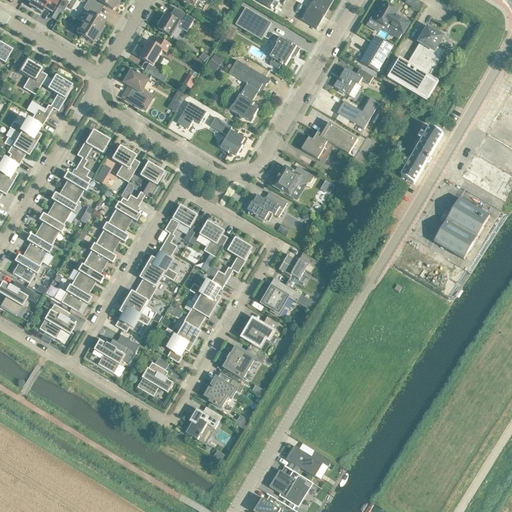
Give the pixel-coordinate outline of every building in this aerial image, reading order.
[(52,12),(57,4),(59,0),(32,0),(29,5),(41,13),(45,7),(47,8),(47,9),(52,12)] [(120,1),(118,0),(88,0),(86,3),(98,10),(101,4),(112,10),(114,7),(116,8),(120,1)] [(255,0),(270,9),(275,0),(312,0),(314,1),(310,7),(302,21),(308,25),(317,30),(325,16),(334,0),(255,0)] [(398,10),(384,2),(374,20),(387,28),(389,25),(391,26),(387,33),(399,40),(409,23),(395,15),(398,10)] [(101,34),(105,27),(103,26),(105,23),(94,16),(98,10),(86,3),(82,11),(76,20),(82,23),(101,34)] [(57,22),(63,12),(57,8),(51,19),(57,22)] [(195,20),(185,14),(176,9),(176,10),(171,18),(166,15),(162,22),(160,21),(158,22),(157,24),(157,26),(158,27),(157,29),(172,37),(178,28),(187,33),(195,20)] [(261,41),(272,24),(246,9),(236,26),(261,41)] [(96,41),(101,34),(82,23),(76,33),(93,43),(95,40),(96,41)] [(444,52),(437,48),(443,37),(428,28),(419,43),(420,43),(408,64),(400,59),(388,79),(426,102),(438,82),(429,76),(430,74),(431,75),(445,51),(444,51),(444,52)] [(390,52),(393,47),(375,37),(360,63),(377,73),(386,57),(390,52)] [(172,46),(167,43),(159,38),(155,44),(150,41),(143,52),(142,51),(139,56),(141,57),(140,59),(153,67),(163,50),(168,53),(172,46)] [(285,41),(280,38),(276,45),(277,45),(270,58),(272,59),(270,64),(279,70),(281,66),(282,66),(283,65),(286,67),(293,55),(296,57),(300,50),(293,46),(294,44),(286,39),(285,41)] [(0,45),(0,61),(4,64),(13,51),(1,44),(0,45)] [(44,69),(26,59),(18,73),(29,79),(25,85),(28,86),(25,90),(35,96),(42,85),(46,77),(47,76),(41,73),(44,69)] [(266,87),(270,80),(237,61),(229,74),(248,85),(242,97),(240,96),(239,97),(236,95),(233,95),(230,97),(229,99),(229,102),(230,104),(234,107),(231,111),(239,116),(239,117),(239,118),(240,119),(241,120),(242,120),(244,120),(245,120),(251,123),(258,111),(253,107),(254,104),(251,102),(252,100),(255,97),(256,92),(257,91),(259,91),(263,85),(266,87)] [(356,75),(346,69),(343,75),(342,74),(334,87),(349,96),(356,84),(359,86),(362,81),(369,85),(374,78),(360,69),(356,75)] [(152,99),(144,90),(149,81),(132,71),(125,84),(131,87),(129,91),(128,90),(123,98),(145,111),(152,99)] [(195,79),(197,75),(192,71),(189,75),(183,85),(191,89),(197,80),(195,79)] [(52,80),(46,77),(42,85),(48,89),(47,90),(57,95),(50,107),(48,106),(44,113),(38,109),(39,107),(31,102),(26,111),(34,116),(45,122),(52,109),(58,113),(71,90),(70,90),(72,86),(55,76),(52,80)] [(179,94),(176,99),(183,104),(186,98),(185,98),(180,94),(179,94)] [(364,130),(380,104),(371,99),(362,113),(344,102),(337,114),(364,130)] [(200,125),(205,116),(207,113),(190,103),(177,124),(188,130),(193,121),(200,125)] [(45,122),(34,116),(30,122),(27,120),(23,128),(13,122),(9,129),(10,130),(19,135),(21,133),(38,142),(41,136),(36,133),(39,128),(41,129),(45,122)] [(237,157),(243,146),(247,140),(237,135),(239,132),(231,127),(215,118),(210,127),(228,137),(220,149),(228,154),(229,152),(237,157)] [(358,140),(338,129),(329,123),(322,136),(318,133),(316,137),(333,147),(334,146),(349,155),(358,140)] [(443,135),(430,127),(426,133),(424,137),(418,147),(412,157),(407,167),(401,177),(409,181),(414,185),(420,175),(426,165),(432,155),(437,145),(443,135)] [(25,155),(29,157),(33,150),(33,149),(36,143),(37,144),(38,142),(21,133),(19,135),(10,130),(6,137),(14,142),(7,154),(10,156),(10,155),(22,162),(25,155)] [(110,141),(98,134),(93,131),(92,131),(90,134),(76,156),(82,159),(75,171),(74,170),(73,170),(90,180),(91,180),(92,181),(95,175),(89,172),(83,168),(87,162),(85,160),(92,149),(102,155),(110,141)] [(333,147),(316,137),(313,141),(309,138),(302,150),(318,160),(319,159),(324,162),(333,147)] [(121,166),(118,172),(121,174),(118,178),(128,184),(140,163),(134,160),(136,157),(119,146),(111,160),(121,166)] [(22,162),(10,155),(10,156),(7,161),(4,159),(0,165),(0,173),(14,182),(18,176),(13,173),(16,167),(18,168),(22,162)] [(162,177),(164,173),(147,163),(139,177),(149,182),(142,194),(140,193),(136,199),(130,196),(127,201),(126,202),(139,209),(138,208),(144,196),(150,200),(163,177),(162,177)] [(314,177),(306,172),(298,167),(294,173),(286,168),(275,187),(290,196),(295,187),(311,183),(314,177)] [(90,180),(73,170),(73,171),(74,172),(72,176),(67,173),(66,174),(64,178),(64,179),(63,179),(63,180),(68,183),(63,192),(62,191),(61,191),(78,201),(83,192),(85,193),(85,192),(85,191),(86,191),(88,187),(89,187),(89,186),(87,185),(90,180)] [(107,175),(100,171),(95,180),(102,184),(107,175)] [(0,198),(2,195),(5,197),(10,189),(9,189),(13,183),(14,182),(0,173),(0,198)] [(78,201),(61,191),(61,192),(62,193),(60,197),(54,194),(52,199),(52,200),(51,200),(50,200),(56,204),(51,212),(49,211),(49,212),(66,222),(71,213),(73,214),(73,213),(73,212),(73,211),(74,212),(76,207),(76,208),(77,207),(75,206),(78,201)] [(287,204),(278,199),(269,193),(266,199),(265,199),(265,200),(265,201),(263,200),(263,201),(258,198),(259,197),(258,197),(257,198),(258,198),(256,203),(255,202),(254,203),(253,202),(247,211),(249,212),(248,214),(249,214),(250,212),(256,216),(255,218),(263,223),(264,221),(266,222),(266,221),(265,220),(269,213),(279,219),(287,204)] [(139,209),(126,202),(127,201),(122,199),(119,204),(118,203),(117,204),(115,208),(115,210),(114,209),(114,210),(115,211),(110,220),(127,230),(127,229),(126,228),(131,220),(136,223),(136,222),(136,221),(137,221),(139,217),(140,217),(140,216),(135,213),(137,209),(139,210),(139,209)] [(464,260),(490,217),(460,199),(434,242),(464,260)] [(190,230),(198,216),(181,206),(179,210),(179,209),(178,209),(165,232),(170,235),(162,247),(174,254),(178,247),(171,244),(175,237),(173,236),(180,224),(190,230)] [(66,222),(49,212),(50,213),(48,217),(42,214),(42,215),(40,219),(40,220),(39,221),(39,220),(38,221),(44,224),(39,233),(37,232),(54,242),(59,233),(61,234),(60,233),(61,232),(64,228),(65,227),(63,227),(66,222)] [(127,230),(110,220),(107,225),(105,224),(105,225),(103,229),(103,230),(102,230),(101,231),(103,231),(98,240),(114,250),(115,250),(113,249),(118,241),(124,244),(124,243),(124,241),(125,242),(127,238),(128,237),(122,234),(125,229),(126,230),(127,230)] [(225,232),(208,222),(200,236),(210,242),(206,248),(209,250),(207,253),(210,255),(201,270),(207,274),(217,259),(228,239),(223,236),(225,232)] [(54,242),(37,232),(37,233),(38,234),(36,238),(30,235),(30,236),(27,240),(28,240),(27,241),(26,242),(31,245),(26,254),(25,253),(42,263),(47,254),(48,255),(49,254),(48,254),(49,253),(52,249),(52,248),(51,247),(54,242)] [(189,243),(194,246),(196,242),(197,240),(193,237),(189,243)] [(251,252),(253,248),(236,238),(228,252),(237,258),(231,269),(229,268),(225,275),(218,272),(214,278),(226,285),(233,272),(238,274),(238,275),(252,252),(251,252)] [(114,250),(98,240),(95,245),(93,244),(93,245),(91,249),(91,250),(90,251),(90,250),(89,251),(91,252),(85,261),(102,271),(103,271),(101,270),(106,261),(112,264),(111,263),(112,262),(115,258),(116,258),(110,254),(113,250),(114,251),(114,250)] [(173,262),(170,260),(174,254),(162,247),(159,254),(161,255),(157,260),(152,257),(149,263),(165,273),(163,276),(174,282),(178,275),(169,270),(173,262)] [(42,263),(25,253),(24,254),(26,255),(23,259),(18,256),(17,256),(18,257),(15,261),(16,261),(15,262),(14,262),(19,266),(14,274),(13,273),(12,274),(29,284),(35,275),(36,276),(37,275),(36,275),(37,273),(37,274),(40,269),(40,270),(40,269),(39,268),(42,263)] [(319,263),(303,254),(299,261),(300,262),(299,263),(288,256),(279,271),(291,278),(292,276),(299,281),(305,271),(312,275),(319,263)] [(102,271),(85,261),(83,266),(81,265),(81,266),(78,270),(79,270),(78,272),(77,271),(77,272),(79,273),(73,282),(90,292),(90,291),(89,291),(94,282),(99,285),(100,284),(99,284),(100,283),(103,279),(103,278),(98,275),(101,271),(102,272),(102,271)] [(165,273),(149,263),(148,265),(145,271),(144,271),(140,279),(143,280),(139,287),(153,295),(160,283),(159,283),(163,276),(165,273)] [(226,285),(214,278),(211,284),(208,282),(203,290),(194,284),(190,292),(200,298),(202,295),(218,305),(222,299),(217,296),(220,290),(222,291),(226,285)] [(2,283),(0,286),(0,294),(8,300),(3,308),(1,306),(0,307),(16,316),(15,315),(20,307),(22,308),(28,298),(35,303),(35,304),(40,297),(31,292),(15,282),(14,283),(17,285),(14,289),(9,286),(8,287),(2,283)] [(61,290),(55,300),(61,303),(78,313),(82,315),(82,314),(81,313),(86,305),(87,306),(88,305),(87,305),(88,303),(88,304),(91,300),(91,299),(86,296),(88,291),(90,292),(73,282),(70,287),(69,286),(68,286),(69,287),(66,291),(67,291),(66,292),(65,292),(65,293),(61,290)] [(301,296),(278,282),(283,286),(280,292),(272,288),(268,294),(267,293),(267,294),(268,294),(266,297),(265,297),(266,298),(262,304),(272,310),(271,312),(279,316),(284,309),(282,307),(288,298),(297,303),(301,296)] [(40,286),(37,291),(44,295),(47,290),(40,286)] [(152,311),(146,307),(153,295),(139,287),(135,293),(132,292),(128,299),(125,305),(124,305),(123,307),(140,316),(141,314),(148,318),(152,311)] [(218,305),(202,295),(200,298),(196,304),(195,304),(188,316),(202,324),(206,318),(209,320),(214,312),(213,312),(217,306),(218,305)] [(312,302),(301,296),(297,303),(308,310),(312,302)] [(70,314),(54,305),(53,306),(54,307),(51,312),(49,311),(44,321),(45,322),(41,330),(39,329),(39,330),(55,339),(53,337),(58,329),(69,336),(75,326),(69,322),(64,318),(66,314),(69,315),(70,314)] [(140,316),(123,307),(120,313),(125,316),(121,321),(119,320),(115,327),(127,333),(129,329),(130,327),(137,331),(142,323),(147,327),(152,320),(148,318),(141,314),(140,316)] [(197,340),(198,339),(202,333),(198,331),(202,324),(188,316),(181,328),(182,328),(178,335),(176,338),(193,348),(194,346),(193,346),(197,340)] [(283,327),(267,318),(263,325),(253,320),(249,326),(250,327),(248,331),(246,331),(242,338),(260,348),(265,340),(269,342),(275,333),(278,335),(283,327)] [(176,338),(178,335),(160,325),(156,332),(173,342),(168,350),(171,351),(168,358),(179,364),(183,357),(181,356),(184,351),(189,354),(193,348),(176,338)] [(43,335),(40,340),(49,345),(49,344),(51,340),(43,335)] [(107,345),(100,341),(94,351),(106,358),(102,366),(99,364),(98,365),(114,375),(115,374),(114,373),(118,365),(120,366),(126,356),(133,360),(136,354),(113,340),(113,341),(115,343),(113,347),(107,344),(107,345)] [(247,354),(236,348),(232,355),(230,355),(227,360),(229,361),(224,368),(243,380),(255,360),(262,364),(265,358),(266,359),(266,358),(249,348),(249,349),(247,354)] [(168,373),(152,363),(152,364),(153,365),(150,370),(148,369),(142,379),(144,380),(139,388),(138,387),(138,388),(154,398),(154,397),(152,395),(156,387),(168,394),(174,384),(167,381),(168,380),(162,376),(165,372),(168,374),(168,373)] [(230,386),(216,378),(212,386),(213,387),(211,391),(209,390),(205,397),(211,400),(210,402),(221,409),(228,398),(231,400),(237,391),(240,393),(243,387),(234,381),(230,386)] [(223,418),(215,413),(212,419),(197,410),(189,422),(190,422),(184,433),(206,446),(212,435),(213,436),(220,423),(219,423),(223,418)] [(245,431),(250,423),(243,418),(238,426),(245,431)] [(323,465),(328,468),(332,462),(315,452),(312,457),(295,447),(286,460),(315,478),(323,465)] [(296,473),(293,479),(280,471),(269,488),(286,498),(287,496),(298,503),(311,483),(296,473)] [(300,511),(276,497),(273,503),(268,499),(260,511),(300,511)] [(381,501),(374,511),(389,511),(393,507),(381,501)]
